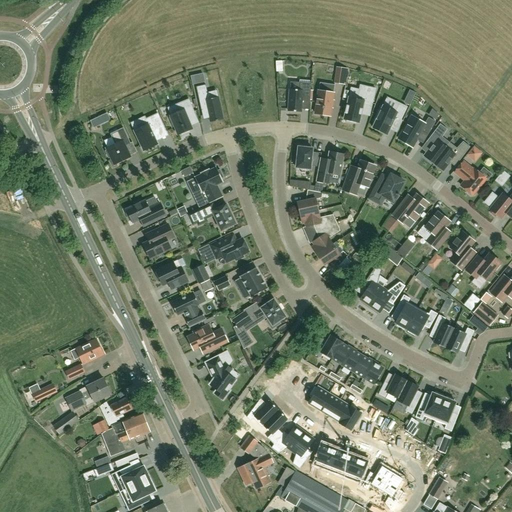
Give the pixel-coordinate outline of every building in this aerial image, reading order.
[(345,70),(337,68),(334,84),(343,85),(345,70)] [(190,76),(190,77),(192,85),(205,82),(203,73),(190,76)] [(302,100),(310,101),(311,81),(299,80),(299,83),(299,90),(290,90),(288,112),(301,112),(301,109),(302,100)] [(326,92),(318,91),(315,114),(330,116),(331,108),(330,108),(331,101),(332,101),(334,85),(327,84),(326,92)] [(201,110),(207,109),(210,122),(223,119),(218,98),(209,100),(206,85),(196,87),(201,110)] [(357,100),(349,98),(344,119),(347,120),(346,122),(356,124),(356,122),(359,123),(361,114),(364,102),(372,104),(375,89),(360,85),(359,90),(357,100)] [(407,102),(414,104),(419,92),(412,89),(407,102)] [(186,115),(194,112),(189,100),(177,105),(180,112),(170,116),(171,117),(169,118),(173,127),(175,126),(178,135),(181,134),(181,136),(190,132),(189,130),(191,129),(186,115)] [(407,107),(399,104),(395,112),(383,106),(382,108),(380,108),(373,122),(375,123),(373,128),(383,133),(386,135),(387,135),(387,134),(388,132),(390,130),(395,118),(401,120),(407,107)] [(435,109),(432,116),(440,119),(443,112),(435,109)] [(147,125),(134,131),(143,151),(157,145),(156,141),(152,132),(163,127),(157,114),(145,120),(147,125)] [(417,140),(422,131),(428,135),(435,122),(428,118),(425,124),(412,116),(398,139),(412,147),(417,140)] [(440,124),(426,142),(431,146),(423,156),(433,164),(446,148),(439,142),(447,130),(440,124)] [(125,146),(130,143),(123,128),(110,134),(115,145),(106,149),(107,151),(105,151),(108,158),(110,157),(114,165),(130,157),(125,146)] [(446,148),(433,164),(443,171),(451,161),(456,165),(470,147),(463,142),(453,153),(446,148)] [(307,146),(298,145),(296,168),(310,169),(311,166),(317,167),(319,153),(312,152),(312,150),(306,149),(307,146)] [(483,153),(474,146),(466,156),(475,163),(483,153)] [(318,169),(319,169),(317,181),(330,184),(332,173),(340,175),(343,155),(337,154),(338,152),(331,151),(331,153),(329,153),(328,159),(320,158),(318,169)] [(351,167),(343,191),(355,195),(359,185),(367,187),(375,166),(361,161),(358,169),(351,167)] [(465,180),(461,185),(467,190),(468,193),(471,196),(475,195),(478,192),(478,189),(486,179),(475,169),(474,170),(464,162),(456,172),(465,180)] [(190,167),(181,171),(184,177),(193,173),(190,167)] [(202,207),(212,202),(222,197),(216,185),(223,182),(221,179),(224,178),(220,170),(218,171),(216,168),(209,171),(208,169),(201,173),(202,175),(194,178),(201,192),(193,195),(197,204),(207,199),(209,204),(202,207)] [(511,174),(507,170),(498,180),(504,185),(511,176),(511,174)] [(2,171),(0,171),(0,190),(9,187),(2,171)] [(385,197),(386,197),(388,198),(387,200),(395,204),(400,195),(399,194),(400,193),(398,193),(405,181),(391,174),(389,178),(387,182),(380,179),(370,198),(377,202),(381,194),(385,197)] [(300,215),(318,210),(316,199),(322,198),(322,193),(307,190),(306,197),(309,198),(308,201),(297,203),(300,215)] [(501,218),(504,214),(511,220),(511,218),(511,195),(509,199),(503,194),(500,197),(493,192),(485,203),(491,208),(490,209),(492,210),(491,213),(496,217),(498,215),(501,218)] [(417,195),(414,199),(408,194),(401,203),(403,204),(394,215),(403,222),(409,215),(415,220),(428,203),(417,195)] [(140,220),(143,227),(166,216),(160,203),(149,209),(145,201),(126,210),(128,212),(126,213),(126,214),(129,221),(130,221),(132,221),(133,223),(140,220)] [(208,222),(206,219),(214,215),(221,231),(236,224),(226,204),(216,209),(212,202),(202,207),(187,215),(192,226),(196,225),(198,227),(208,222)] [(316,232),(337,223),(333,215),(320,218),(318,210),(300,215),(302,224),(305,223),(306,225),(306,227),(310,226),(313,225),(316,232)] [(437,249),(445,239),(446,240),(452,233),(445,227),(450,221),(439,212),(426,228),(433,233),(426,241),(437,249)] [(393,215),(385,226),(394,233),(402,222),(393,215)] [(333,245),(333,244),(329,238),(340,231),(337,223),(316,232),(319,238),(316,240),(313,242),(314,244),(315,246),(312,248),(317,255),(333,245)] [(170,249),(166,240),(164,236),(171,232),(168,225),(156,231),(146,235),(149,242),(143,245),(150,259),(170,249)] [(477,253),(470,247),(475,241),(473,240),(473,238),(470,235),(468,236),(463,232),(450,247),(457,253),(451,261),(462,269),(470,259),(471,260),(477,253)] [(233,235),(211,246),(217,260),(224,257),(226,262),(235,258),(236,260),(243,257),(242,255),(248,252),(242,239),(236,242),(233,235)] [(348,256),(343,252),(336,242),(333,244),(333,245),(317,255),(324,265),(333,259),(335,260),(333,262),(338,267),(348,256)] [(411,248),(404,243),(396,253),(403,258),(411,248)] [(430,264),(436,269),(446,259),(440,253),(430,264)] [(490,254),(484,260),(477,254),(472,261),(473,262),(466,270),(476,278),(473,282),(480,288),(495,269),(497,271),(501,265),(499,264),(501,263),(490,254)] [(156,271),(156,272),(155,273),(158,280),(160,279),(163,286),(168,283),(172,290),(188,282),(181,268),(176,270),(173,262),(156,271)] [(209,279),(215,276),(211,264),(204,266),(209,279)] [(193,271),(199,283),(209,278),(203,266),(193,271)] [(360,300),(370,306),(382,288),(377,284),(381,270),(376,266),(363,285),(368,288),(360,300)] [(256,268),(240,276),(251,297),(267,289),(256,268)] [(420,282),(424,277),(418,273),(415,278),(420,282)] [(511,278),(511,280),(505,276),(491,293),(502,301),(507,294),(511,298),(511,278)] [(227,277),(214,283),(218,291),(231,285),(227,277)] [(211,280),(204,284),(208,292),(215,289),(211,280)] [(345,288),(337,281),(331,287),(339,294),(345,288)] [(388,292),(382,288),(370,306),(379,313),(387,301),(392,305),(405,286),(399,283),(388,292)] [(199,306),(193,293),(171,303),(177,316),(184,313),(187,318),(185,319),(189,327),(205,319),(202,311),(200,312),(197,306),(199,306)] [(407,329),(418,308),(408,303),(410,299),(404,295),(395,310),(401,313),(396,323),(398,324),(397,326),(404,330),(405,328),(407,329)] [(274,299),(260,308),(261,309),(254,314),(257,319),(265,314),(268,320),(266,321),(272,329),(280,324),(278,322),(285,317),(285,318),(286,317),(274,299)] [(487,307),(483,304),(482,303),(479,307),(475,312),(490,325),(497,315),(491,311),(487,307)] [(446,314),(449,308),(443,304),(440,311),(446,314)] [(423,326),(429,329),(437,314),(431,311),(429,314),(418,308),(407,329),(409,330),(408,332),(414,336),(415,334),(418,335),(423,326)] [(243,312),(233,319),(235,324),(237,326),(249,318),(249,317),(245,311),(243,312)] [(445,348),(454,329),(443,324),(446,318),(439,315),(433,327),(439,330),(435,339),(434,343),(445,348)] [(478,329),(476,332),(479,335),(483,333),(488,327),(483,323),(478,329)] [(194,350),(200,347),(203,354),(214,349),(228,343),(224,335),(221,329),(215,332),(212,333),(208,326),(193,333),(194,334),(188,337),(194,350)] [(465,334),(454,329),(445,348),(456,354),(458,350),(462,341),(468,344),(474,331),(467,328),(465,334)] [(321,353),(332,359),(341,344),(342,343),(331,336),(321,353)] [(103,355),(96,340),(71,351),(75,360),(80,357),(83,364),(103,355)] [(352,350),(341,344),(332,359),(342,366),(352,350)] [(353,372),(362,356),(352,350),(342,366),(353,372)] [(218,357),(206,363),(212,375),(215,374),(216,377),(210,385),(217,390),(215,393),(223,400),(229,391),(228,390),(239,375),(228,367),(232,361),(227,351),(217,356),(218,357)] [(373,362),(362,356),(353,372),(363,378),(373,362)] [(383,369),(373,362),(363,378),(374,384),(383,369)] [(84,372),(80,365),(66,372),(69,379),(84,372)] [(390,386),(384,383),(378,395),(385,398),(387,393),(398,398),(397,400),(397,401),(407,381),(395,375),(395,377),(390,386)] [(87,406),(94,402),(111,395),(107,387),(108,386),(108,385),(108,384),(108,383),(107,382),(106,382),(105,381),(104,381),(104,379),(87,387),(79,390),(80,392),(66,399),(71,411),(86,404),(87,406)] [(412,399),(416,390),(418,387),(407,381),(397,401),(408,406),(405,411),(412,414),(418,402),(412,399)] [(30,389),(36,402),(56,392),(53,384),(40,390),(37,385),(30,389)] [(314,386),(309,395),(312,397),(318,388),(314,386)] [(312,397),(309,403),(320,410),(329,394),(318,388),(312,397)] [(428,404),(422,401),(415,418),(422,420),(424,417),(435,421),(444,398),(442,397),(443,395),(435,392),(434,394),(432,393),(431,396),(428,404)] [(329,394),(320,410),(330,416),(340,401),(329,394)] [(446,399),(444,398),(435,421),(446,425),(444,429),(451,432),(458,415),(452,413),(454,405),(456,402),(453,401),(454,400),(447,397),(446,399)] [(112,417),(106,420),(109,426),(117,423),(116,421),(124,417),(122,414),(132,409),(131,407),(132,405),(131,401),(128,401),(127,399),(109,407),(112,414),(112,417)] [(255,406),(247,417),(251,421),(253,419),(262,428),(263,426),(278,410),(269,401),(266,405),(260,411),(255,406)] [(340,401),(330,416),(340,422),(340,423),(350,407),(340,401)] [(340,422),(339,423),(351,430),(361,414),(350,407),(340,423),(340,422)] [(278,410),(263,426),(271,434),(267,438),(274,445),(282,434),(278,429),(287,419),(278,410)] [(59,435),(79,421),(73,412),(53,426),(54,428),(50,430),(56,437),(59,435)] [(122,420),(121,420),(121,422),(111,426),(112,429),(102,434),(111,457),(134,448),(134,446),(131,438),(149,431),(142,412),(122,420)] [(99,435),(102,433),(109,430),(104,420),(98,424),(100,429),(97,430),(99,435)] [(274,445),(271,448),(278,453),(286,447),(291,451),(304,433),(295,426),(288,435),(283,432),(283,433),(282,434),(274,445)] [(252,433),(250,436),(249,435),(240,448),(249,455),(258,443),(257,442),(259,438),(252,433)] [(304,433),(291,451),(296,454),(293,464),(299,469),(311,453),(306,449),(313,440),(304,433)] [(439,444),(443,445),(441,451),(450,453),(453,437),(441,434),(439,444)] [(323,444),(315,465),(330,471),(338,450),(323,444)] [(338,450),(330,471),(344,477),(352,456),(338,450)] [(137,454),(116,462),(118,467),(139,459),(137,454)] [(269,455),(259,460),(259,459),(239,469),(246,485),(253,482),(256,489),(270,483),(263,468),(273,463),(269,455)] [(352,456),(344,477),(359,483),(368,461),(352,456)] [(97,477),(114,471),(111,463),(94,470),(97,477)] [(131,465),(111,475),(114,481),(116,481),(122,478),(127,489),(150,479),(144,466),(140,468),(134,471),(131,465)] [(370,472),(363,483),(370,487),(371,485),(381,491),(392,472),(390,471),(391,469),(385,465),(384,467),(382,466),(376,475),(370,472)] [(282,486),(275,495),(277,496),(280,498),(281,497),(299,508),(297,511),(341,511),(343,508),(348,501),(325,488),(313,482),(295,472),(286,488),(282,486)] [(392,472),(381,491),(389,495),(384,503),(389,510),(399,502),(404,493),(397,489),(403,479),(401,478),(402,476),(395,472),(394,474),(392,472)] [(439,478),(429,495),(437,499),(447,483),(439,478)] [(127,504),(125,505),(129,511),(148,502),(145,496),(150,493),(155,491),(150,479),(127,489),(133,501),(127,504)] [(355,503),(349,511),(364,511),(365,509),(359,506),(355,503)] [(454,511),(448,508),(439,503),(434,511),(454,511)]
